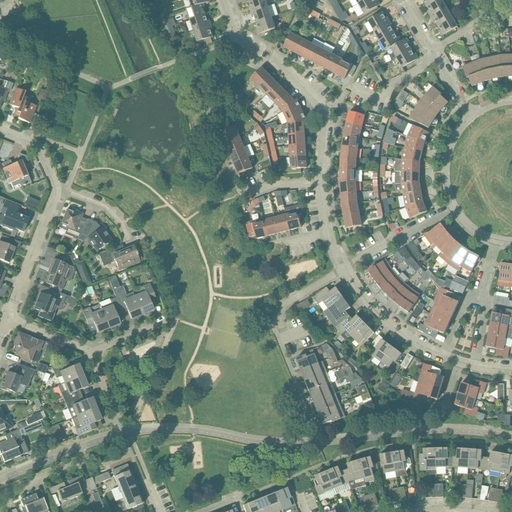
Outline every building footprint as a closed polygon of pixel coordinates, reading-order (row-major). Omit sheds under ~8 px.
[(249,7),(251,12),(268,7),(265,0),(251,0),(249,1),(251,7),(249,7)] [(375,1),(374,0),(365,0),(358,4),(364,14),(371,10),(380,5),(377,0),(375,1)] [(441,0),(434,0),(426,5),(429,10),(427,11),(430,16),(446,7),(441,0)] [(205,9),(203,3),(192,6),(186,8),(190,20),(205,15),(203,9),(205,9)] [(268,7),(251,12),(252,18),(254,17),(256,23),(271,18),(268,7)] [(434,20),(437,25),(451,17),(446,7),(430,16),(433,21),(434,20)] [(368,21),(374,31),(390,22),(387,17),(385,18),(382,13),(368,21)] [(190,20),(194,31),(211,25),(209,20),(207,20),(205,15),(190,20)] [(451,17),(437,25),(440,30),(439,31),(442,36),(457,27),(451,17)] [(275,29),(271,18),(256,23),(258,28),(256,29),(258,34),(275,29)] [(390,22),(374,31),(380,41),(394,33),(391,28),(392,27),(390,22)] [(212,30),(211,25),(194,31),(197,42),(213,37),(211,31),(212,30)] [(349,32),(345,30),(340,40),(343,42),(349,32)] [(283,47),(294,53),(301,39),(291,33),(283,47)] [(380,41),(385,51),(401,42),(398,37),(397,38),(394,33),(380,41)] [(311,44),(301,39),(294,53),(304,58),(311,44)] [(391,48),(396,58),(410,50),(408,44),(409,43),(406,39),(401,42),(385,51),(386,51),(391,48)] [(304,58),(314,63),(321,49),(311,44),(304,58)] [(314,63),(324,68),(331,54),(321,49),(314,63)] [(410,50),(396,58),(402,68),(418,59),(415,54),(413,55),(410,50)] [(324,68),(334,74),(342,60),(331,54),(324,68)] [(510,55),(501,56),(502,73),(503,78),(507,78),(507,79),(507,80),(508,80),(508,81),(509,81),(509,82),(510,82),(511,82),(510,55)] [(503,78),(502,73),(501,56),(491,58),(496,84),(497,84),(498,83),(499,82),(499,81),(499,80),(499,79),(503,78)] [(491,58),(481,60),(486,76),(487,81),(491,80),(491,81),(491,82),(492,82),(492,83),(493,83),(493,84),(494,84),(495,84),(496,84),(491,58)] [(342,60),(334,74),(345,79),(347,75),(352,77),(356,67),(342,60)] [(486,76),(481,60),(472,64),(482,89),(482,88),(483,88),(483,87),(484,87),(484,86),(484,85),(484,84),(484,83),(487,81),(486,76)] [(482,89),(472,64),(462,67),(469,83),(470,83),(472,87),(476,86),(477,87),(477,88),(478,88),(479,89),(480,89),(481,89),(482,89)] [(250,79),(258,87),(270,76),(264,71),(263,72),(260,69),(250,79)] [(278,84),(270,76),(258,87),(266,95),(278,84)] [(0,105),(2,101),(4,101),(7,91),(9,92),(12,84),(0,79),(0,105)] [(275,104),(286,92),(278,84),(266,95),(275,104)] [(446,98),(436,90),(433,87),(427,95),(446,113),(447,112),(447,111),(447,110),(447,109),(447,108),(446,107),(445,106),(448,103),(445,100),(446,98)] [(18,119),(29,123),(33,114),(31,113),(34,106),(29,104),(31,100),(29,96),(24,94),(25,92),(16,88),(9,105),(16,108),(15,111),(16,114),(19,115),(18,119)] [(47,92),(41,90),(38,96),(45,98),(47,92)] [(286,92),(275,104),(283,112),(294,100),(286,92)] [(398,99),(398,100),(403,103),(404,103),(407,97),(402,94),(398,99)] [(420,102),(433,112),(437,115),(440,112),(441,113),(442,114),(443,114),(444,114),(445,113),(446,113),(427,95),(420,102)] [(285,118),(301,110),(297,99),(294,100),(283,112),(285,118)] [(398,100),(394,105),(401,109),(404,104),(403,103),(398,100)] [(437,115),(433,112),(420,102),(415,110),(437,125),(437,124),(438,123),(438,122),(438,121),(437,120),(436,119),(435,118),(437,115)] [(349,112),(346,123),(362,127),(366,112),(354,109),(353,113),(349,112)] [(285,118),(288,124),(304,122),(306,121),(301,110),(285,118)] [(415,110),(409,119),(424,127),(428,129),(431,125),(432,126),(433,126),(433,127),(434,126),(435,126),(436,126),(437,125),(415,110)] [(304,134),(304,122),(288,124),(283,125),(283,129),(288,129),(289,135),(304,134)] [(359,138),(362,127),(346,123),(344,134),(359,138)] [(424,142),(429,133),(413,125),(408,134),(408,137),(424,142)] [(225,143),(239,137),(235,126),(220,132),(225,143)] [(388,130),(386,137),(384,143),(388,144),(395,146),(396,141),(393,140),(394,132),(388,130)] [(305,145),(304,134),(289,135),(289,146),(305,145)] [(344,134),(342,146),(358,149),(359,138),(344,134)] [(244,147),(239,137),(225,143),(229,153),(244,147)] [(405,148),(422,152),(424,142),(408,137),(405,148)] [(289,146),(290,158),(306,157),(305,145),(289,146)] [(356,159),(358,149),(342,146),(340,158),(356,159)] [(234,164),(248,158),(244,147),(229,153),(234,164)] [(402,160),(420,162),(422,152),(405,148),(402,160)] [(20,185),(20,187),(29,183),(26,177),(28,176),(25,171),(24,171),(22,168),(24,167),(28,157),(19,154),(16,163),(12,165),(10,160),(2,164),(4,169),(3,169),(9,184),(11,183),(12,188),(18,185),(20,185)] [(307,168),(306,157),(290,158),(291,167),(284,168),(284,174),(301,173),(301,169),(307,168)] [(252,169),(248,158),(234,164),(238,174),(252,169)] [(340,159),(340,170),(356,170),(356,159),(340,158),(340,159)] [(395,172),(419,173),(420,162),(402,160),(395,159),(395,172)] [(356,181),(356,170),(340,170),(340,181),(340,182),(356,181)] [(401,184),(419,182),(419,173),(395,172),(394,184),(401,184)] [(340,182),(341,194),(356,192),(356,182),(356,181),(340,182)] [(421,192),(419,182),(401,184),(404,196),(421,192)] [(357,203),(356,192),(341,194),(342,205),(357,203)] [(404,196),(406,209),(423,203),(423,202),(421,192),(404,196)] [(37,209),(40,202),(30,199),(28,205),(37,209)] [(16,214),(19,207),(5,202),(0,213),(0,217),(6,220),(4,227),(7,228),(7,229),(8,229),(9,230),(10,230),(11,230),(11,231),(12,231),(12,230),(15,231),(15,230),(23,233),(24,229),(25,229),(26,228),(26,227),(27,227),(27,226),(27,225),(27,224),(27,223),(27,222),(28,219),(16,214)] [(342,206),(344,217),(359,214),(357,203),(342,205),(342,206)] [(423,203),(406,209),(410,219),(427,212),(423,203)] [(285,209),(286,215),(290,230),(301,227),(300,223),(305,222),(301,205),(285,209)] [(78,240),(81,233),(83,228),(78,226),(83,214),(74,210),(73,212),(66,210),(61,223),(67,226),(64,234),(78,240)] [(361,226),(359,214),(344,217),(345,225),(347,225),(348,228),(361,226)] [(279,233),(290,230),(286,215),(275,218),(279,233)] [(275,218),(264,221),(268,236),(279,233),(275,218)] [(88,219),(83,228),(81,234),(87,236),(89,233),(91,234),(92,235),(89,238),(93,243),(91,244),(97,251),(104,246),(104,247),(111,245),(110,242),(111,241),(106,234),(108,233),(107,231),(105,231),(103,228),(101,229),(98,225),(94,223),(94,222),(88,219)] [(268,236),(264,221),(253,224),(253,221),(245,223),(249,238),(256,236),(256,239),(268,236)] [(441,224),(424,236),(424,235),(420,238),(428,249),(430,247),(447,233),(441,224)] [(436,246),(442,252),(454,240),(447,233),(430,247),(432,250),(436,246)] [(12,239),(1,235),(0,238),(0,260),(9,264),(15,248),(9,245),(12,239)] [(448,264),(462,247),(454,240),(442,252),(438,256),(448,264)] [(418,250),(413,242),(407,245),(412,254),(416,258),(421,254),(418,252),(419,251),(418,250)] [(119,253),(116,247),(99,255),(104,267),(116,262),(119,270),(139,262),(139,260),(142,259),(140,254),(138,255),(134,246),(128,248),(129,249),(119,253)] [(410,256),(404,247),(398,251),(402,258),(404,257),(405,259),(410,256)] [(459,271),(461,267),(470,252),(462,247),(448,264),(459,271)] [(479,257),(470,252),(461,267),(467,270),(466,273),(470,275),(479,257)] [(70,257),(74,265),(79,262),(78,259),(76,259),(74,254),(72,253),(70,257)] [(410,256),(405,259),(406,260),(404,261),(408,266),(410,265),(410,266),(415,262),(412,259),(411,257),(410,256)] [(388,271),(391,269),(391,268),(385,259),(381,262),(381,263),(368,271),(374,281),(388,271)] [(62,290),(65,281),(70,282),(74,272),(73,268),(53,260),(50,269),(51,270),(46,283),(62,290)] [(510,288),(511,272),(511,265),(501,264),(499,280),(498,280),(497,286),(510,288)] [(374,281),(382,290),(398,276),(391,269),(388,271),(374,281)] [(390,299),(405,284),(398,276),(382,290),(390,299)] [(89,277),(81,280),(84,287),(92,284),(89,277)] [(445,283),(443,286),(445,287),(449,288),(451,283),(452,281),(446,279),(445,281),(445,283)] [(449,288),(463,294),(466,287),(452,281),(451,283),(449,288)] [(142,294),(135,297),(142,314),(144,313),(145,314),(153,310),(149,299),(155,297),(150,284),(139,288),(142,294)] [(390,299),(399,307),(410,293),(412,290),(405,284),(390,299)] [(113,290),(116,298),(121,310),(126,308),(131,319),(139,316),(139,315),(142,314),(135,297),(133,292),(126,295),(122,286),(113,290)] [(330,292),(327,287),(315,296),(320,303),(323,301),(328,309),(342,299),(340,295),(341,294),(336,288),(330,292)] [(435,303),(434,304),(454,313),(459,303),(461,297),(451,293),(440,288),(433,302),(435,303)] [(72,289),(70,296),(77,299),(80,292),(72,289)] [(67,296),(52,290),(50,297),(40,293),(34,309),(40,311),(38,317),(51,322),(57,307),(61,309),(64,303),(67,296)] [(410,293),(399,307),(409,313),(418,299),(417,298),(420,295),(412,290),(410,293)] [(70,305),(73,298),(67,296),(64,303),(70,305)] [(509,298),(495,296),(494,304),(509,307),(509,301),(509,298)] [(111,304),(100,308),(108,328),(111,326),(111,327),(120,324),(115,313),(121,310),(116,298),(110,300),(111,304)] [(310,305),(307,299),(296,306),(300,311),(310,305)] [(342,299),(328,309),(324,312),(335,327),(349,316),(346,311),(351,308),(346,302),(345,302),(342,299)] [(434,304),(430,314),(430,315),(433,317),(449,324),(454,313),(434,304)] [(108,328),(100,308),(99,305),(82,312),(87,324),(93,322),(98,333),(106,329),(108,328)] [(511,310),(493,307),(490,325),(511,328),(511,310)] [(346,331),(352,338),(365,325),(361,322),(362,321),(357,316),(353,320),(349,316),(335,327),(342,334),(346,331)] [(444,334),(449,324),(433,317),(430,323),(425,321),(423,326),(430,328),(444,334)] [(365,325),(352,338),(359,345),(365,339),(367,341),(367,340),(374,333),(369,328),(368,328),(365,325)] [(511,328),(490,325),(488,336),(505,339),(511,339),(511,335),(511,328)] [(35,350),(39,352),(43,342),(28,337),(19,333),(16,339),(18,339),(13,352),(16,353),(15,355),(21,358),(20,359),(30,363),(35,350)] [(504,346),(505,339),(488,336),(486,347),(497,349),(496,356),(507,358),(509,347),(504,346)] [(373,356),(381,362),(391,348),(387,345),(388,344),(382,340),(375,348),(377,350),(373,356)] [(391,348),(381,362),(389,368),(394,361),(396,363),(396,362),(402,354),(395,350),(395,351),(391,348)] [(306,355),(304,356),(296,359),(299,366),(300,366),(302,370),(322,362),(321,358),(317,360),(314,354),(307,357),(306,355)] [(302,375),(305,381),(327,372),(322,362),(302,370),(304,374),(302,375)] [(64,384),(82,376),(81,374),(81,373),(78,365),(67,369),(65,363),(52,368),(56,379),(62,376),(65,383),(64,383),(64,384)] [(34,370),(19,364),(14,375),(7,372),(4,380),(2,379),(0,384),(0,389),(8,392),(9,391),(15,393),(19,384),(27,387),(34,370)] [(48,367),(40,364),(38,365),(35,371),(45,374),(48,367)] [(419,382),(441,389),(445,378),(430,373),(432,366),(424,364),(419,382)] [(345,378),(353,374),(351,368),(349,367),(342,370),(345,378)] [(309,387),(311,391),(327,385),(331,383),(327,372),(305,381),(308,388),(309,387)] [(347,383),(360,378),(355,373),(353,375),(353,374),(345,378),(347,383)] [(61,393),(65,403),(78,397),(76,391),(87,387),(84,379),(83,379),(82,376),(64,384),(67,391),(61,393)] [(378,390),(384,394),(390,383),(385,380),(378,390)] [(462,383),(458,394),(476,399),(478,392),(483,394),(486,383),(480,381),(479,387),(478,387),(478,388),(462,383)] [(420,401),(422,395),(438,400),(441,389),(419,382),(417,389),(415,394),(407,391),(406,397),(420,401)] [(327,385),(311,391),(312,396),(311,396),(314,403),(335,394),(331,383),(327,385)] [(357,388),(361,396),(369,393),(365,385),(357,388)] [(369,393),(361,396),(363,402),(371,399),(369,393)] [(317,409),(319,413),(340,405),(335,394),(314,403),(316,409),(317,409)] [(473,407),(476,399),(458,394),(455,405),(471,410),(469,417),(483,421),(485,415),(477,412),(478,408),(473,407)] [(71,419),(95,410),(94,407),(95,407),(92,398),(81,403),(78,397),(65,403),(69,412),(75,410),(77,417),(71,419)] [(333,422),(345,417),(340,405),(319,413),(321,417),(320,418),(323,425),(333,421),(333,422)] [(8,415),(3,417),(0,409),(0,432),(13,428),(8,415)] [(71,419),(78,436),(92,431),(90,425),(101,420),(97,412),(96,412),(95,410),(71,419)] [(29,421),(26,422),(27,426),(46,418),(43,413),(32,417),(29,421)] [(32,431),(30,425),(21,429),(23,434),(32,431)] [(18,430),(5,435),(7,441),(0,444),(0,453),(0,454),(0,455),(1,455),(4,462),(29,452),(24,439),(22,439),(18,430)] [(452,467),(453,454),(448,454),(448,448),(440,449),(440,450),(436,450),(436,467),(446,467),(446,471),(452,470),(452,467)] [(420,455),(420,471),(427,470),(427,468),(436,467),(436,450),(431,450),(431,449),(423,449),(423,455),(420,455)] [(468,468),(469,451),(465,450),(465,449),(457,449),(457,454),(453,454),(452,467),(458,468),(468,468)] [(474,451),(469,451),(468,468),(478,469),(484,470),(486,458),(481,457),(482,451),(474,450),(474,451)] [(397,453),(392,454),(395,471),(405,470),(405,469),(407,468),(409,467),(411,465),(411,463),(410,461),(409,459),(408,457),(405,457),(404,451),(397,452),(397,453)] [(490,471),(500,473),(503,455),(498,454),(499,453),(491,452),(490,458),(486,458),(484,470),(490,471)] [(395,471),(392,454),(388,455),(387,454),(380,455),(382,466),(384,465),(385,473),(395,471)] [(507,474),(511,474),(511,455),(508,455),(507,456),(503,455),(500,473),(498,480),(503,480),(506,478),(507,474)] [(364,460),(359,462),(364,479),(365,483),(375,480),(371,468),(374,467),(373,467),(371,457),(363,459),(364,460)] [(347,464),(348,469),(344,471),(349,483),(351,489),(352,490),(366,486),(365,483),(364,479),(359,462),(355,463),(354,462),(347,464)] [(117,484),(133,478),(127,465),(111,471),(117,484)] [(331,471),(327,473),(334,489),(343,485),(349,483),(344,471),(340,472),(338,467),(331,470),(331,471)] [(92,479),(95,485),(110,479),(108,473),(92,479)] [(318,495),(334,489),(327,473),(323,474),(323,473),(315,476),(319,485),(315,487),(318,495)] [(49,489),(51,495),(57,492),(61,502),(82,494),(78,484),(84,481),(82,476),(49,489)] [(96,489),(95,485),(92,479),(92,478),(86,480),(90,491),(96,489)] [(138,490),(133,478),(117,484),(122,497),(138,490)] [(398,488),(400,501),(406,500),(404,487),(398,488)] [(280,492),(275,494),(282,510),(295,505),(292,497),(290,497),(287,488),(279,491),(280,492)] [(392,489),(394,502),(400,501),(398,488),(392,489)] [(490,488),(488,501),(494,502),(497,489),(490,488)] [(497,489),(494,502),(500,503),(503,490),(497,489)] [(138,490),(122,497),(127,510),(143,503),(138,490)] [(92,495),(95,503),(98,511),(103,511),(105,511),(97,493),(92,495)] [(369,495),(372,508),(378,506),(375,493),(369,495)] [(22,511),(48,511),(43,498),(38,501),(36,494),(30,497),(20,501),(23,507),(21,508),(22,511)] [(270,511),(277,511),(282,510),(275,494),(271,496),(271,494),(264,497),(270,511)] [(363,497),(366,509),(372,508),(369,495),(363,497)] [(254,503),(257,511),(270,511),(264,497),(258,500),(258,501),(254,503)] [(350,511),(346,502),(340,505),(343,511),(350,511)] [(244,511),(257,511),(254,503),(250,504),(249,503),(242,506),(244,511)]
